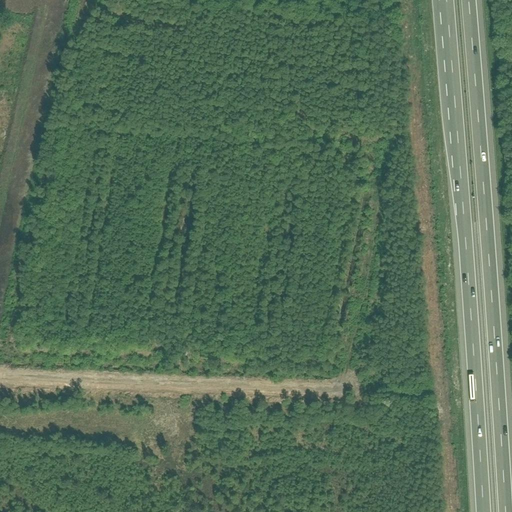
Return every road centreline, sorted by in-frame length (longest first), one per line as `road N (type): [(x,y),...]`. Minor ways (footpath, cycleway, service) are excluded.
road 1 (motorway): [(445,0),(482,511)]
road 2 (motorway): [(504,511),(468,0)]
